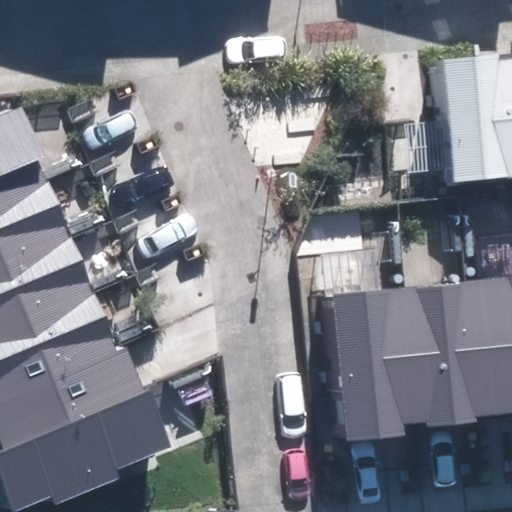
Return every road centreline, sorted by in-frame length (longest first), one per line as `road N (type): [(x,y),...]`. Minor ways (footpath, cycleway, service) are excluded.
road 1 (residential): [(143,12),(247,241),(275,511)]
road 2 (residential): [(0,27),(143,12)]
